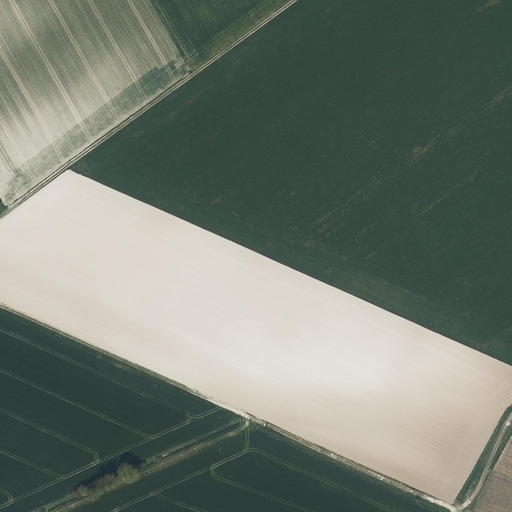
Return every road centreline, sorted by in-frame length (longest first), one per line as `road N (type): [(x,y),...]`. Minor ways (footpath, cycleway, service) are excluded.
road 1 (track): [(0,303),(456,511)]
road 2 (track): [(0,216),(296,0)]
road 3 (track): [(257,420),(57,511)]
